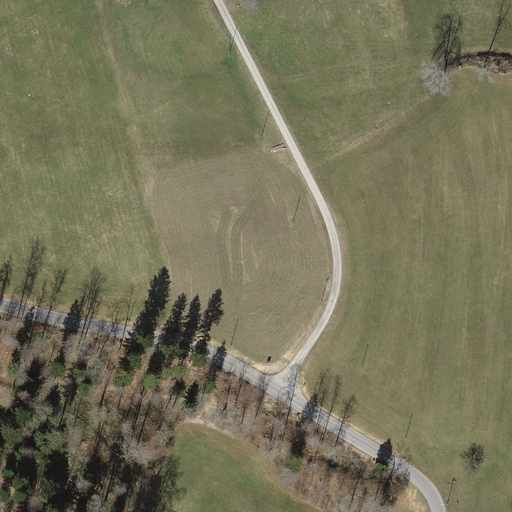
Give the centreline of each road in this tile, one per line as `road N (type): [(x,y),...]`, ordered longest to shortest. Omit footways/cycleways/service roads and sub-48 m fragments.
road 1 (tertiary): [(438,511),(411,473),(231,364),(176,342),(0,303)]
road 2 (track): [(281,393),(325,315),(334,257),(321,209),(216,0)]
